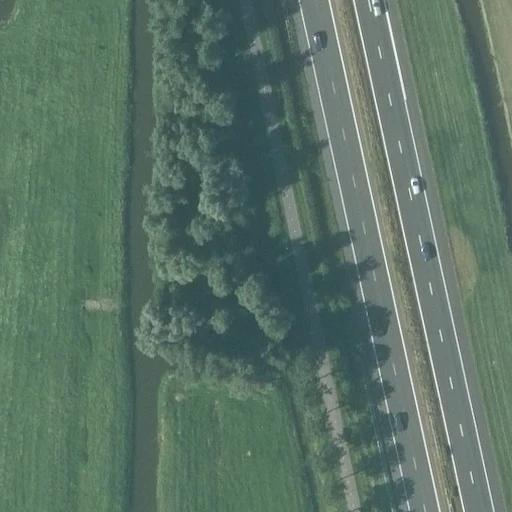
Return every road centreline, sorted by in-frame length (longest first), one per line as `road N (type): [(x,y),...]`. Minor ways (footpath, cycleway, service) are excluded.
road 1 (motorway): [(479,511),(367,0)]
road 2 (motorway): [(314,0),(424,511)]
